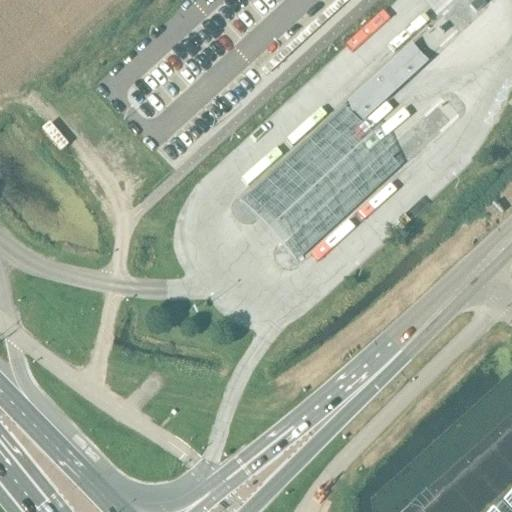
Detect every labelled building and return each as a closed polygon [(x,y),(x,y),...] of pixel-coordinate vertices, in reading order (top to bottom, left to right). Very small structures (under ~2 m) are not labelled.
[(343,0),(260,75),(265,81),(354,0),(343,0)] [(477,2),(468,10),(474,17),(484,9),(477,2)] [(411,50),(347,107),(356,132),(427,68),(411,50)] [(399,172),(344,111),(240,206),(295,266),(399,172)] [(511,511),(511,437),(428,511),(511,511)]
